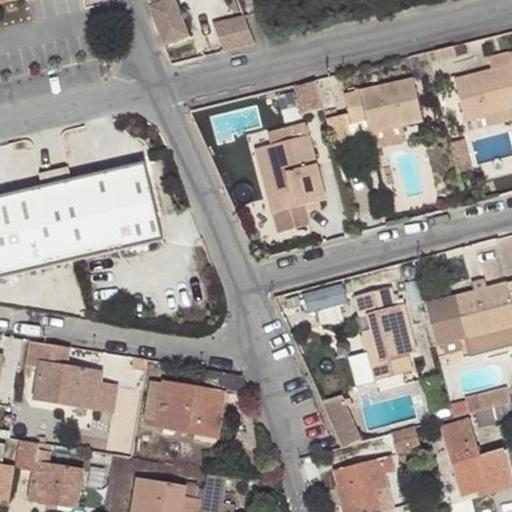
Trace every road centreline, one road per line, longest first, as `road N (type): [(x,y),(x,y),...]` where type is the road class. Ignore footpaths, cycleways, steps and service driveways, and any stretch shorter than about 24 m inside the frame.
road 1 (residential): [(156,91),(511,4)]
road 2 (residential): [(511,208),(232,282)]
road 3 (residential): [(254,354),(0,318)]
road 4 (residential): [(156,91),(232,282)]
road 5 (residential): [(254,354),(301,511)]
road 6 (residential): [(0,124),(156,91)]
